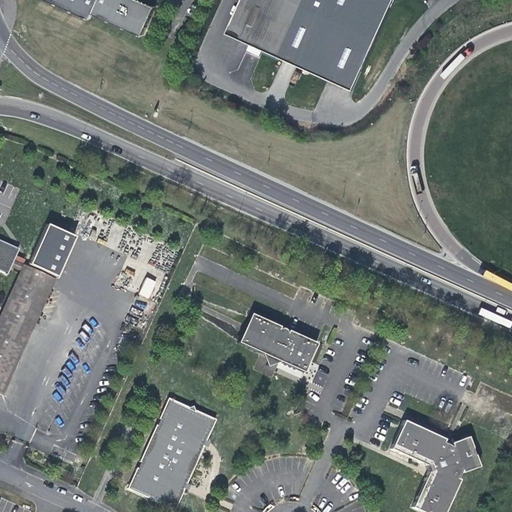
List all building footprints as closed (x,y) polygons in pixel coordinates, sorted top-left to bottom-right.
[(44,0),(87,19),(90,15),(95,0),(44,0)] [(97,0),(91,15),(141,37),(154,8),(137,0),(97,0)] [(242,0),(228,32),(353,91),(395,0),(242,0)] [(72,238),(46,227),(28,266),(55,277),(72,238)] [(0,272),(6,275),(8,270),(12,262),(18,249),(0,240),(0,272)] [(0,327),(2,322),(3,320),(27,269),(12,262),(8,270),(18,274),(0,314),(0,327)] [(53,281),(27,269),(3,320),(30,332),(53,281)] [(146,277),(138,294),(148,299),(156,281),(146,277)] [(260,348),(265,363),(279,357),(303,368),(306,361),(316,339),(287,325),(285,328),(282,323),(278,324),(278,321),(250,309),(237,338),(260,348)] [(0,374),(9,379),(30,332),(3,320),(2,322),(15,328),(0,361),(0,374)] [(0,361),(15,328),(2,322),(0,327),(0,361)] [(312,382),(323,387),(328,374),(317,370),(312,382)] [(0,394),(1,395),(9,379),(0,374),(0,394)] [(166,393),(157,414),(159,415),(156,422),(154,421),(138,458),(140,458),(137,465),(135,464),(126,485),(147,494),(148,500),(154,497),(174,506),(184,485),(187,486),(189,481),(186,480),(191,467),(203,443),(206,445),(209,438),(206,436),(215,416),(193,406),(192,401),(188,404),(166,393)] [(390,445),(419,458),(427,462),(428,466),(425,473),(412,503),(431,511),(442,511),(460,475),(457,473),(461,466),(463,468),(480,462),(467,432),(451,438),(450,441),(443,438),(444,434),(404,415),(390,445)] [(419,458),(425,473),(428,466),(427,462),(419,458)]
